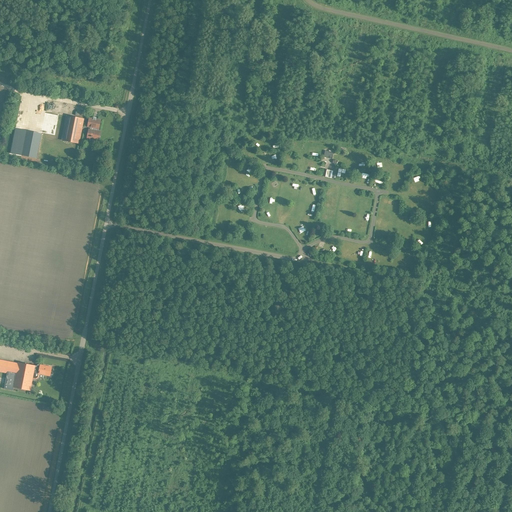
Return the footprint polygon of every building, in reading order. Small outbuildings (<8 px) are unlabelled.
[(43,124),(64,128),(62,140),(79,144),(83,123),(83,120),(84,119),(67,116),(66,117),(45,113),(43,124)] [(83,120),(83,123),(88,124),(87,127),(90,128),(90,129),(88,128),(86,139),(99,141),(101,131),(98,130),(98,129),(99,129),(100,120),(89,118),(88,121),(83,120)] [(36,159),(41,134),(26,131),(21,156),(36,159)] [(0,359),(0,371),(15,375),(13,387),(30,390),(34,370),(35,366),(18,362),(18,363),(0,359)] [(40,365),(37,365),(37,366),(35,366),(34,370),(39,371),(38,374),(50,376),(51,367),(40,365)]
